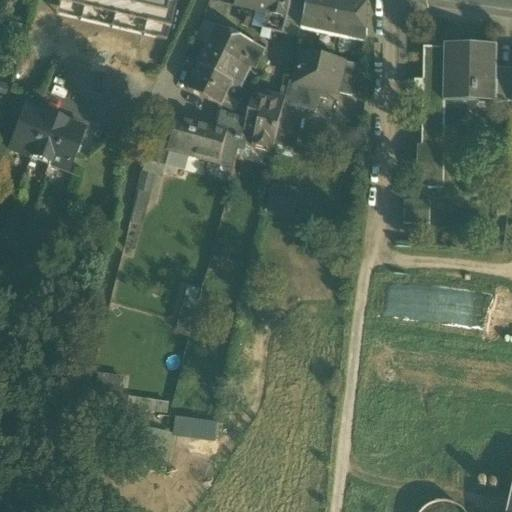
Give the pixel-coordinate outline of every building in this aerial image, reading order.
[(58,0),(55,15),(170,42),(179,0),(58,0)] [(294,0),(238,0),(237,7),(267,15),(263,31),(283,37),(294,0)] [(367,5),(344,0),(311,0),(304,29),(367,46),(367,5)] [(232,36),(219,30),(201,67),(234,85),(246,59),(250,50),(230,40),(232,36)] [(261,56),(250,50),(246,59),(257,65),(261,56)] [(496,51),(425,50),(423,148),(419,148),(418,190),(444,190),(446,90),(473,91),(473,96),(475,96),(475,103),(498,103),(498,70),(496,70),(496,51)] [(343,64),(306,55),(298,85),(321,90),(335,94),(343,64)] [(359,68),(343,64),(335,94),(351,98),(359,68)] [(234,85),(201,67),(188,91),(223,108),(234,85)] [(511,70),(498,70),(498,103),(511,103),(511,90),(511,70)] [(298,85),(293,107),(304,110),(315,113),(321,90),(298,85)] [(285,105),(253,98),(248,120),(245,130),(277,138),(285,105)] [(293,107),(285,105),(277,138),(276,145),(295,149),(304,110),(293,107)] [(84,130),(24,107),(8,151),(68,174),(84,130)] [(248,120),(222,113),(217,131),(227,134),(220,165),(235,170),(245,130),(248,120)] [(174,119),(161,116),(149,164),(164,168),(168,151),(166,150),(174,119)] [(217,131),(174,119),(166,150),(168,151),(220,165),(227,134),(217,131)] [(267,214),(295,220),(301,189),(273,183),(267,214)] [(431,204),(406,203),(404,225),(430,226),(431,204)] [(192,328),(198,289),(185,287),(179,326),(192,328)] [(173,436),(216,442),(219,423),(176,417),(173,436)] [(174,447),(173,431),(151,432),(151,448),(174,447)] [(450,504),(442,503),(434,504),(430,506),(426,508),(424,510),(422,511),(463,511),(462,510),(458,508),(454,505),(450,504)]
